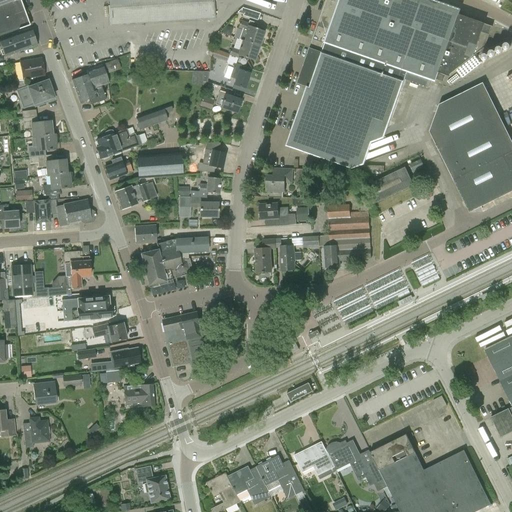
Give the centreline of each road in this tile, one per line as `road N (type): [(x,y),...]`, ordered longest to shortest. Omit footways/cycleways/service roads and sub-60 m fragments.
road 1 (residential): [(236,289),(241,176),(298,0)]
road 2 (unclassified): [(256,295),(354,282),(511,204)]
road 3 (unclassified): [(191,451),(208,452),(433,345)]
road 4 (tertiary): [(114,227),(33,0)]
road 5 (tertiary): [(171,398),(114,227)]
road 6 (unclassified): [(511,506),(433,345)]
road 7 (residential): [(256,295),(252,356),(171,398)]
